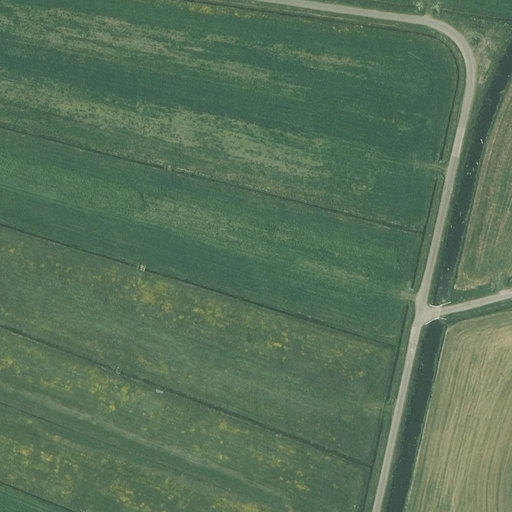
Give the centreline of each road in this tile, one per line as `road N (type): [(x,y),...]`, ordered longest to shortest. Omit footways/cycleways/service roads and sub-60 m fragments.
road 1 (unclassified): [(420,315),(472,73),(464,48),(449,28),(415,17),(297,0)]
road 2 (unclassified): [(376,511),(420,315)]
